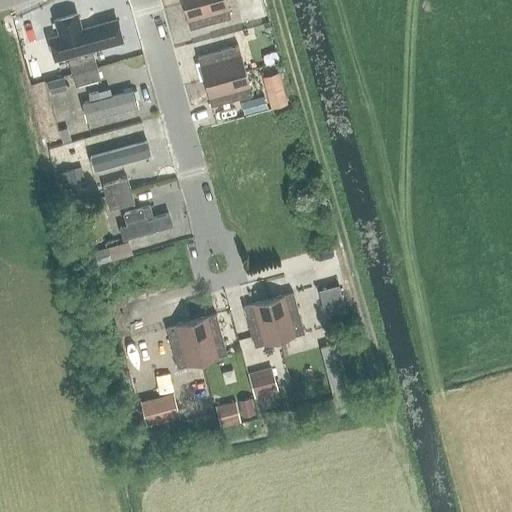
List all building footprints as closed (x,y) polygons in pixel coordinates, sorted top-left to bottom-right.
[(200,0),(183,5),(190,30),(231,18),(225,0),(200,0)] [(115,15),(57,31),(64,55),(122,39),(115,15)] [(238,46),(197,57),(204,82),(245,71),(238,46)] [(93,54),(68,61),(72,74),(97,67),(93,54)] [(97,67),(72,74),(75,87),(99,80),(99,81),(100,81),(97,67)] [(204,82),(211,107),(252,96),(245,71),(204,82)] [(278,73),(263,77),(272,109),(286,105),(278,73)] [(83,107),(87,122),(143,107),(139,93),(83,107)] [(244,112),(267,106),(264,94),(242,99),(244,112)] [(77,130),(82,149),(103,143),(101,134),(92,136),(90,127),(77,130)] [(77,158),(73,142),(48,150),(53,165),(77,158)] [(89,159),(93,173),(151,158),(147,144),(89,159)] [(127,178),(126,178),(126,179),(102,185),(106,198),(131,191),(127,178)] [(133,204),(134,204),(131,191),(106,198),(109,210),(133,204)] [(133,222),(117,226),(121,242),(176,228),(173,215),(157,219),(154,210),(131,216),(133,222)] [(107,248),(87,254),(91,267),(111,260),(107,248)] [(304,334),(293,293),(268,299),(279,341),(304,334)] [(268,299),(243,306),(255,347),(279,341),(268,299)] [(227,355),(216,314),(191,321),(202,362),(227,355)] [(191,321),(166,328),(178,369),(202,362),(191,321)] [(341,370),(333,344),(319,347),(327,374),(341,370)] [(248,376),(254,398),(278,392),(272,369),(248,376)] [(173,393),(140,402),(147,427),(179,418),(173,393)] [(251,396),(237,400),(241,416),(256,412),(251,396)]
